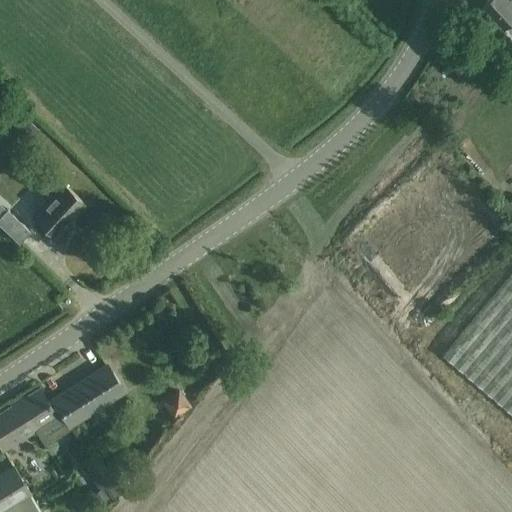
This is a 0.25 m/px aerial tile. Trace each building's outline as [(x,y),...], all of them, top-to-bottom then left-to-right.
[(487,0),(484,4),(497,19),(506,28),(511,21),(511,2),(510,0),(487,0)] [(32,217),(40,224),(54,237),(85,205),(63,184),(32,217)] [(7,209),(0,215),(0,225),(19,243),(30,232),(7,209)] [(511,276),(440,362),(511,423),(511,276)] [(107,366),(48,403),(39,389),(0,413),(0,445),(2,449),(34,429),(39,435),(43,437),(50,437),(53,436),(68,426),(123,391),(107,366)] [(0,473),(0,511),(41,511),(13,465),(0,473)]
